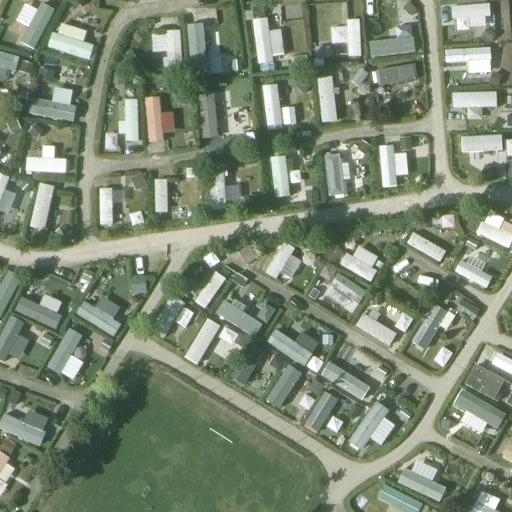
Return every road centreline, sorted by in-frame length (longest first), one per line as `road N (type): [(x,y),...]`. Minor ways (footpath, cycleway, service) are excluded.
road 1 (unknown): [(130,334),(351,479)]
road 2 (unknown): [(444,391),(232,264)]
